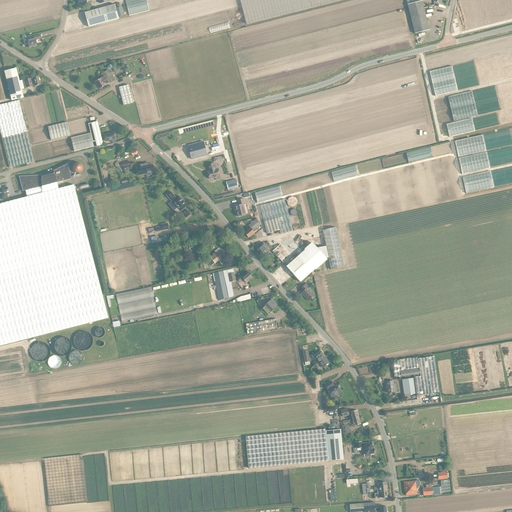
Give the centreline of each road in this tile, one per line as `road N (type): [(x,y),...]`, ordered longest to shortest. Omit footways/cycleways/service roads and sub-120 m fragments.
road 1 (unclassified): [(399,511),(387,443),(357,378),(142,134)]
road 2 (unclassified): [(142,134),(446,44)]
road 3 (track): [(243,244),(511,186)]
road 4 (track): [(209,511),(370,500),(372,493)]
road 5 (track): [(348,365),(511,335)]
road 6 (unclassified): [(0,174),(142,134)]
road 7 (unclassified): [(142,134),(39,66)]
